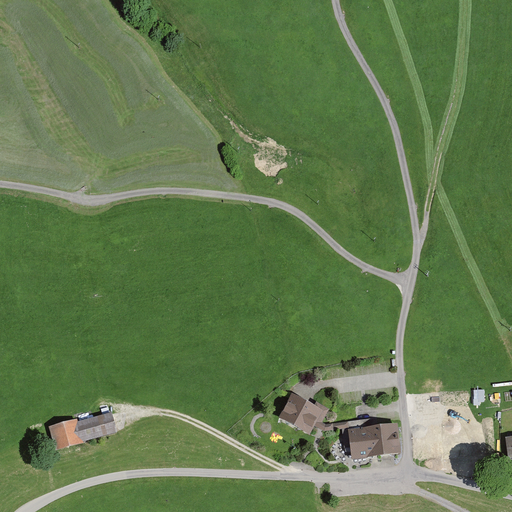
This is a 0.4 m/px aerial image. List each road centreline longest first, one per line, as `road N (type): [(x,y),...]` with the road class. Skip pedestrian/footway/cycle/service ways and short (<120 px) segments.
road 1 (unclassified): [(0,186),(84,204),(172,192),(286,208),(360,266),(408,285)]
road 2 (unclassified): [(408,473),(140,475),(60,493),(26,511)]
road 3 (unclassified): [(408,285),(415,225),(399,145),(335,0)]
road 4 (track): [(415,258),(460,75),(464,0)]
road 5 (unclassified): [(408,285),(400,340),(408,473)]
road 6 (track): [(129,413),(165,412),(201,424),(297,477)]
